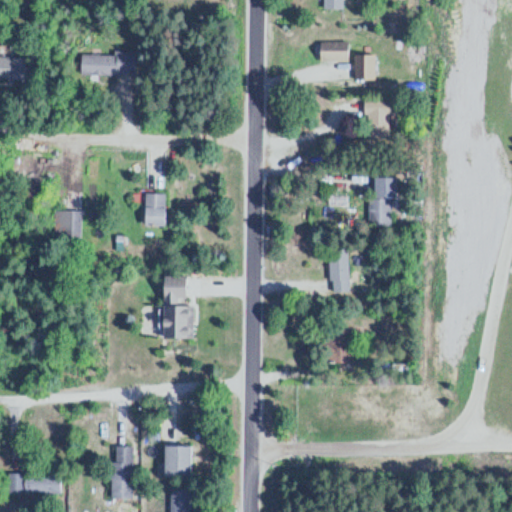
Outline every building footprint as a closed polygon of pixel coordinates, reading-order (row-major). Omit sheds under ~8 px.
[(327,0),(328,8),(348,8),(348,0),(327,0)] [(355,41),(325,41),(325,60),(357,60),(356,78),(374,79),(375,54),(355,54),(355,41)] [(139,51),(86,51),(86,73),(139,73),(139,51)] [(39,56),(0,56),(0,77),(39,77),(39,56)] [(402,114),(402,100),(370,100),(370,137),(393,137),(393,114),(402,114)] [(407,197),(406,176),(379,176),(379,193),(372,193),(373,228),(396,228),(396,197),(407,197)] [(171,224),(171,192),(148,192),(148,224),(171,224)] [(53,209),(53,238),(83,238),(83,209),(53,209)] [(353,291),(353,247),(333,247),(333,291),(353,291)] [(191,337),(192,275),(166,274),(165,336),(191,337)] [(357,362),(357,332),(327,332),(327,362),(357,362)] [(165,476),(197,476),(197,445),(165,445),(165,476)] [(113,497),(135,497),(135,446),(113,446),(113,497)] [(65,493),(65,472),(6,472),(6,493),(65,493)] [(191,511),(192,488),(169,488),(169,511),(191,511)]
